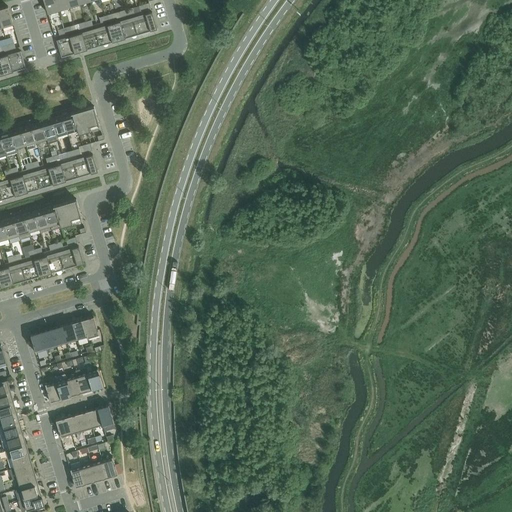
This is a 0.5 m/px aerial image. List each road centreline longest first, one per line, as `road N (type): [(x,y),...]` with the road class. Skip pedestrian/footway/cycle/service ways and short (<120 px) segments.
road 1 (primary): [(181,511),(164,411),(175,256),(217,121),(292,0)]
road 2 (primary): [(273,0),(209,112),(164,254),(150,361),(168,511)]
road 3 (residential): [(169,0),(178,51),(103,74),(98,84),(127,180),(90,205),(108,273)]
road 4 (residential): [(71,508),(14,320)]
